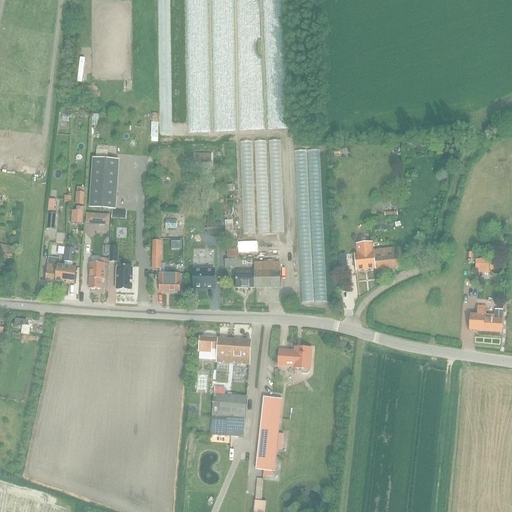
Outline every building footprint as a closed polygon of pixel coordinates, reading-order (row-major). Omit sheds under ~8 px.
[(92,158),(89,208),(116,210),(119,160),(108,159),(108,151),(97,150),(96,158),(92,158)] [(75,193),(75,205),(83,206),(84,194),(75,193)] [(76,207),(75,223),(82,224),(83,207),(76,207)] [(47,213),(46,228),(54,229),(55,213),(47,213)] [(98,214),(97,224),(108,225),(109,215),(98,214)] [(376,219),(377,231),(387,230),(386,218),(376,219)] [(232,220),(225,221),(227,259),(239,259),(238,242),(237,242),(236,231),(233,231),(232,220)] [(152,269),(160,269),(160,241),(152,241),(152,269)] [(358,254),(354,254),(356,272),(375,270),(373,254),(372,242),(357,244),(358,254)] [(0,253),(12,255),(13,246),(0,244),(0,253)] [(64,262),(73,264),(75,249),(66,248),(64,262)] [(394,249),(373,251),(373,254),(375,270),(397,268),(396,255),(394,255),(394,249)] [(338,255),(339,267),(347,267),(345,255),(338,255)] [(90,263),(89,290),(101,290),(101,280),(104,280),(105,259),(100,259),(100,264),(90,263)] [(475,259),(475,269),(478,269),(477,273),(488,273),(492,269),(493,260),(475,259)] [(45,281),(61,283),(63,266),(57,266),(57,263),(50,262),(50,265),(47,264),(45,281)] [(235,276),(235,289),(254,289),(254,288),(280,288),(279,263),(254,263),(254,272),(235,272),(235,276)] [(63,266),(61,283),(74,284),(76,268),(63,266)] [(132,290),(133,268),(117,267),(116,290),(132,290)] [(194,270),(193,270),(193,289),(214,289),(214,270),(212,270),(211,269),(207,269),(206,270),(200,270),(199,269),(195,269),(194,270)] [(159,275),(159,292),(179,292),(179,275),(159,275)] [(469,330),(501,333),(502,320),(503,311),(503,310),(496,309),(496,311),(495,316),(486,316),(487,308),(478,308),(477,315),(470,315),(469,330)] [(199,338),(198,352),(211,353),(212,350),(217,350),(216,364),(248,366),(250,342),(218,339),(212,339),(199,338)] [(300,370),(300,372),(302,374),(306,374),(308,373),(308,370),(310,370),(311,350),(295,349),(295,352),(279,351),(278,367),(294,368),(294,369),(300,370)] [(211,417),(212,417),(211,435),(244,438),(245,420),(247,396),(223,395),(213,394),(211,417)] [(256,470),(274,472),(282,399),(264,397),(256,470)]
